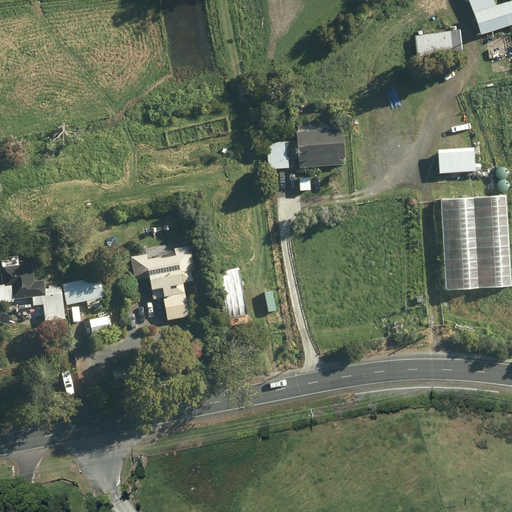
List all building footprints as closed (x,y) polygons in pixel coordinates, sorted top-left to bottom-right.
[(469,0),(484,33),(511,23),(511,0),(495,6),(492,0),(469,0)] [(297,129),(300,165),(344,162),(342,126),(297,129)] [(285,140),(266,141),(268,167),(287,165),(285,140)] [(211,144),(186,151),(190,164),(215,157),(211,144)] [(472,147),(434,150),(436,176),(474,173),(472,147)] [(33,241),(35,256),(48,254),(46,239),(33,241)] [(159,254),(147,256),(146,252),(131,255),(135,278),(149,276),(153,297),(163,295),(167,318),(188,314),(182,280),(192,278),(190,267),(194,267),(189,243),(174,246),(176,253),(160,256),(159,254)] [(42,298),(44,315),(61,313),(57,285),(44,286),(43,276),(33,277),(31,261),(18,262),(17,257),(0,258),(0,261),(0,264),(0,279),(0,283),(0,282),(0,300),(12,299),(12,297),(33,294),(33,299),(42,298)] [(236,271),(236,268),(217,270),(217,271),(217,276),(217,281),(218,286),(218,291),(219,296),(220,301),(221,306),(222,311),(223,316),(227,328),(249,322),(244,314),(243,311),(242,309),(241,307),(240,304),(250,302),(248,295),(238,297),(237,294),(237,292),(236,289),(236,286),(236,284),(236,281),(236,279),(236,276),(236,273),(236,271)] [(87,299),(88,306),(100,303),(99,296),(104,295),(99,275),(62,282),(66,303),(87,299)] [(90,320),(93,335),(111,332),(108,317),(90,320)] [(87,332),(79,334),(85,362),(93,360),(87,332)]
